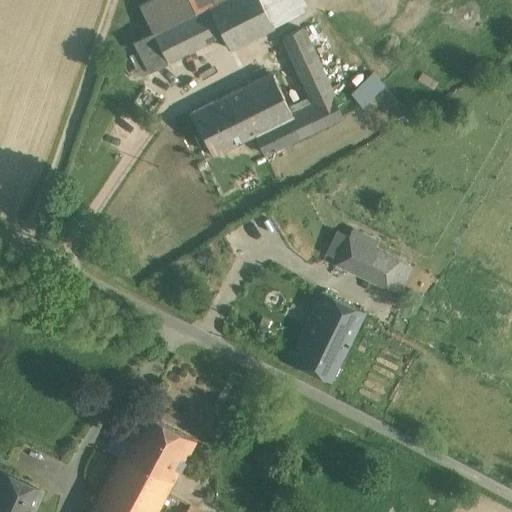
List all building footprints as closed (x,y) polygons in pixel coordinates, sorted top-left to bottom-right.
[(151,0),(139,6),(153,32),(208,6),(220,0),(151,0)] [(260,0),(220,0),(208,6),(222,37),(229,51),(254,39),(274,29),(260,0)] [(208,6),(153,32),(168,63),(222,37),(208,6)] [(153,32),(133,42),(148,73),(168,63),(153,32)] [(292,119),(271,75),(242,90),(264,133),(256,137),(265,155),(343,118),(303,33),(286,41),(317,107),(292,119)] [(254,39),(229,51),(234,61),(259,49),(254,39)] [(372,74),(352,96),(363,106),(383,84),(372,74)] [(242,90),(193,114),(214,157),(256,137),(264,133),(242,90)] [(400,261),(375,248),(379,241),(354,227),(337,261),(385,288),(386,286),(400,261)] [(400,261),(386,286),(400,294),(414,269),(400,261)] [(321,293),(300,335),(343,357),(364,315),(321,293)] [(343,357),(300,335),(286,361),(330,383),(343,357)] [(195,440),(144,412),(120,456),(171,484),(195,440)] [(156,511),(171,484),(120,456),(89,511),(156,511)] [(104,469),(104,466),(104,462),(102,459),(99,457),(95,457),(92,458),(89,459),(87,462),(87,466),(88,469),(89,472),(92,474),(96,474),(99,474),(102,472),(104,469)] [(0,511),(31,511),(41,490),(0,471),(0,511)]
